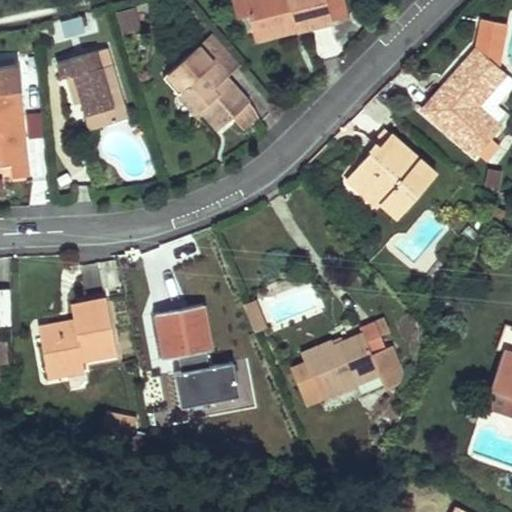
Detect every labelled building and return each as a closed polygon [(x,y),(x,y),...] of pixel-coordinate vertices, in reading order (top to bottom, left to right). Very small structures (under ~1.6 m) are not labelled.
[(248,14),(244,0),(233,0),(237,16),(248,14)] [(244,0),(248,14),(252,29),(292,19),(295,31),(331,23),(325,0),(244,0)] [(136,7),(117,12),(123,35),(142,30),(136,7)] [(62,37),(86,34),(84,17),(60,20),(62,37)] [(292,19),(252,29),(255,41),(295,31),(292,19)] [(433,95),(422,109),(475,155),(476,153),(485,161),(498,146),(490,138),(511,115),(499,103),(511,88),(511,79),(497,66),(505,25),(482,20),(476,47),(448,80),(453,84),(438,100),(433,95)] [(240,62),(215,34),(199,49),(225,76),(240,62)] [(204,112),(219,128),(249,101),(225,76),(199,49),(166,81),(179,94),(184,90),(204,112)] [(83,102),(90,130),(126,120),(111,63),(92,68),(89,55),(57,63),(61,78),(68,76),(76,104),(83,102)] [(16,65),(0,66),(0,166),(8,166),(25,164),(16,65)] [(448,80),(433,95),(438,100),(453,84),(448,80)] [(184,90),(179,94),(199,116),(204,112),(184,90)] [(380,200),(399,217),(437,172),(384,126),(370,142),(381,150),(376,155),(369,150),(349,173),(380,200)] [(381,150),(370,142),(366,147),(369,150),(376,155),(381,150)] [(25,164),(8,166),(9,177),(26,176),(25,164)] [(380,200),(349,173),(345,178),(376,205),(380,200)] [(104,292),(85,295),(85,301),(105,298),(104,292)] [(81,361),(115,355),(105,298),(85,301),(87,311),(72,314),(73,319),(74,327),(63,329),(61,321),(50,323),(40,334),(46,366),(65,362),(67,373),(83,370),(81,361)] [(254,300),(243,305),(254,333),(266,327),(254,300)] [(85,301),(70,304),(72,314),(87,311),(85,301)] [(205,349),(211,348),(203,304),(156,313),(164,356),(178,354),(205,349)] [(73,319),(61,321),(63,329),(74,327),(73,319)] [(332,340),(300,353),(319,399),(378,374),(384,389),(397,384),(403,374),(391,346),(386,348),(375,322),(360,328),(362,332),(334,344),(332,340)] [(511,325),(506,324),(498,347),(505,349),(511,351),(511,325)] [(205,349),(178,354),(181,370),(208,365),(205,349)] [(511,351),(505,349),(492,388),(511,395),(511,351)] [(208,365),(181,370),(173,372),(179,407),(238,396),(232,361),(208,365)] [(65,362),(46,366),(48,376),(67,373),(65,362)] [(511,395),(492,388),(485,406),(511,415),(511,395)] [(104,427),(134,433),(137,417),(107,411),(104,427)]
